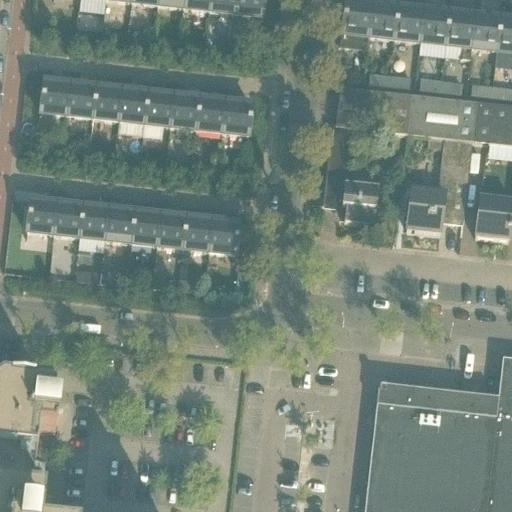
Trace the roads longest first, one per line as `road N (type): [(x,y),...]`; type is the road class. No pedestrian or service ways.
road 1 (residential): [(282,308),(315,0)]
road 2 (residential): [(0,310),(223,341),(282,308)]
road 3 (residential): [(282,308),(511,332)]
